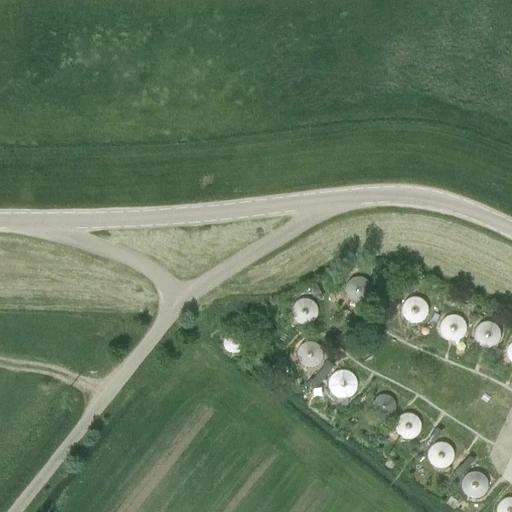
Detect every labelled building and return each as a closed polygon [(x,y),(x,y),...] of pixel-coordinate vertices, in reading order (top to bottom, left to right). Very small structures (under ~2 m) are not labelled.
[(345,288),(355,298),(366,287),(356,277),(345,288)] [(431,313),(416,295),(398,309),(413,328),(431,313)] [(359,325),(371,333),(379,322),(367,314),(359,325)] [(453,318),(446,342),(471,349),(478,325),(453,318)] [(273,338),(274,358),(297,357),(296,337),(273,338)] [(332,396),(352,398),(355,374),(335,371),(332,396)] [(316,374),(311,381),(317,386),(322,380),(316,374)] [(426,428),(416,445),(426,451),(437,434),(426,428)] [(461,481),(472,499),(491,488),(480,469),(461,481)]
